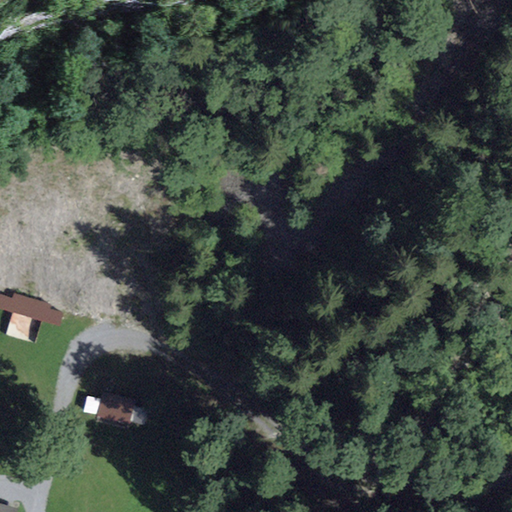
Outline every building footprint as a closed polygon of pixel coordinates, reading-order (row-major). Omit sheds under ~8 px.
[(13,311),(15,299),(7,297),(4,308),(13,311)] [(50,322),(54,311),(46,308),(41,319),(50,322)] [(129,423),(136,400),(105,390),(98,413),(129,423)] [(97,414),(101,399),(88,397),(85,411),(97,414)] [(144,424),(147,410),(135,407),(132,422),(144,424)]
